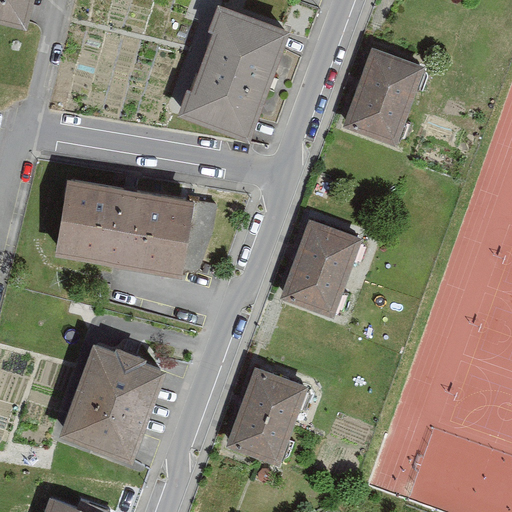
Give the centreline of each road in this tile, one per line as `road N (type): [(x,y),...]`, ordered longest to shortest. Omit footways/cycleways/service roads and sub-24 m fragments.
road 1 (residential): [(284,171),(27,125),(0,223)]
road 2 (residential): [(164,511),(284,171)]
road 3 (residential): [(284,171),(345,0)]
